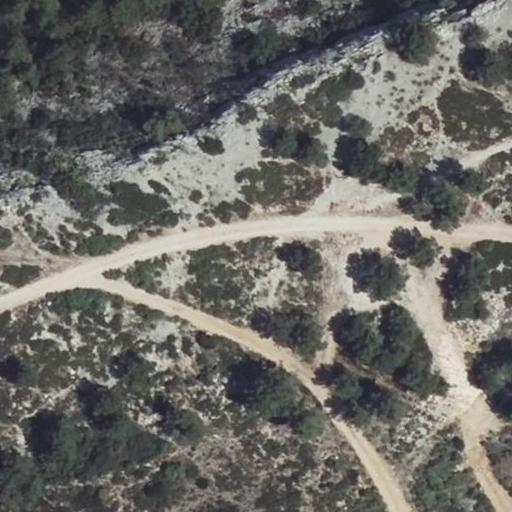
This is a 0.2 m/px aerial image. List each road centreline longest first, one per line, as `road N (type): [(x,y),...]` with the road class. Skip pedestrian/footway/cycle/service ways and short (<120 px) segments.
road 1 (track): [(511,229),(273,225),(128,255),(0,300)]
road 2 (track): [(65,277),(216,326),(285,359),(341,416),(403,511)]
